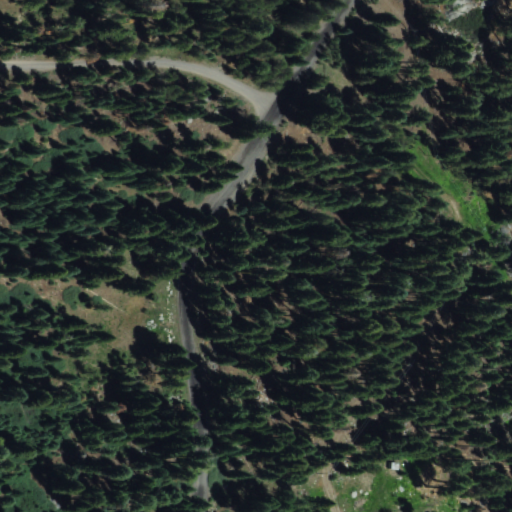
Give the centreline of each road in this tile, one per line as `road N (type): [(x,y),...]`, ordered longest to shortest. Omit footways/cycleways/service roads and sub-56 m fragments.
road 1 (residential): [(198,511),(190,296),(202,236),(271,107),(345,0)]
road 2 (residential): [(0,65),(178,64),(271,107)]
road 3 (track): [(244,164),(200,147),(167,190),(109,190),(0,143)]
